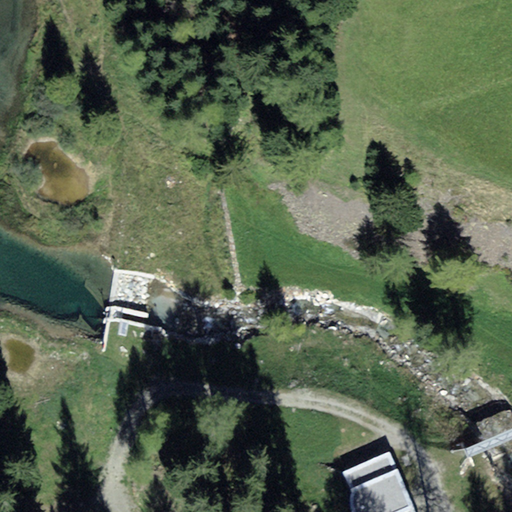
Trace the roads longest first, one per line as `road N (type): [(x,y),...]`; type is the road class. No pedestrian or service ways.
road 1 (track): [(511,330),(416,292),(375,290),(302,352),(170,392),(137,423),(123,468),(131,511)]
road 2 (track): [(443,511),(436,487),(394,429),(319,396),(268,401)]
